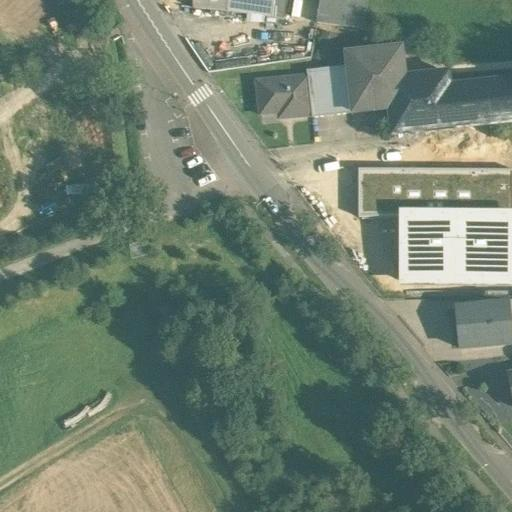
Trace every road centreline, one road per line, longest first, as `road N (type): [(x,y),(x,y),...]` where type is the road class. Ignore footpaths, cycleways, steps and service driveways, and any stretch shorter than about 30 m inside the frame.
road 1 (tertiary): [(511,481),(254,174),(138,0)]
road 2 (track): [(0,484),(135,396),(169,396),(183,415)]
